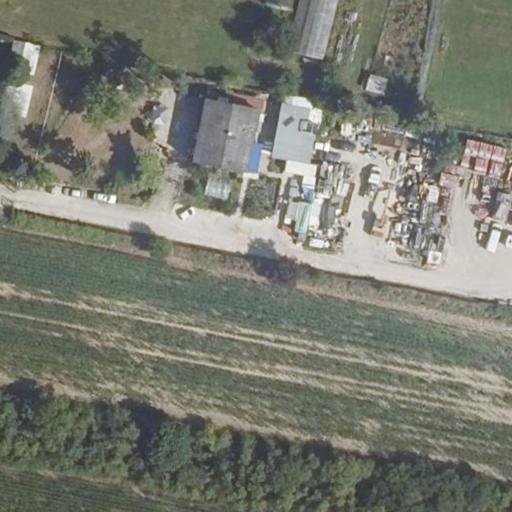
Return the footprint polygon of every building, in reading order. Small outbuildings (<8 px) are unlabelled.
[(302,0),(290,51),(323,59),(337,0),(302,0)] [(366,91),(384,96),(388,81),(370,76),(366,91)] [(254,111),(201,100),(188,162),(241,173),(254,111)] [(438,142),(327,119),(304,240),(415,262),(438,142)] [(511,149),(446,136),(420,263),(511,282),(511,149)] [(315,161),(283,155),(267,235),(300,241),(315,161)] [(228,198),(230,181),(206,178),(204,196),(228,198)]
